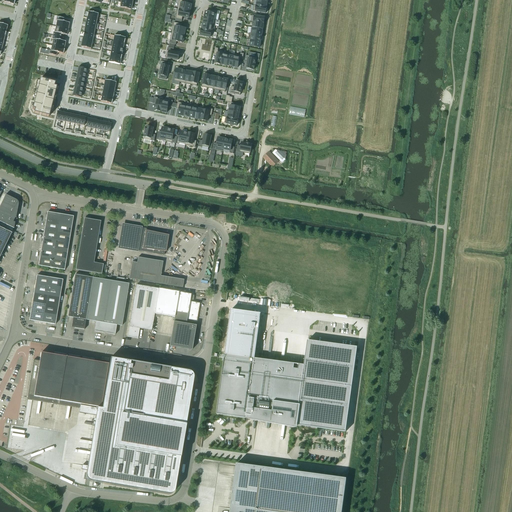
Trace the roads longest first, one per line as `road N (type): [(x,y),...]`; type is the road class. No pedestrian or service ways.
road 1 (residential): [(119,110),(244,132),(253,78),(189,58),(201,0)]
road 2 (unclassified): [(205,366),(181,494),(163,501),(71,491)]
road 3 (unclassified): [(205,366),(12,334)]
road 4 (residential): [(82,0),(62,96),(66,105),(118,116)]
road 5 (unclassified): [(210,223),(225,245),(205,366)]
road 6 (unclassified): [(12,334),(35,191)]
road 7 (track): [(152,184),(249,200),(260,155)]
